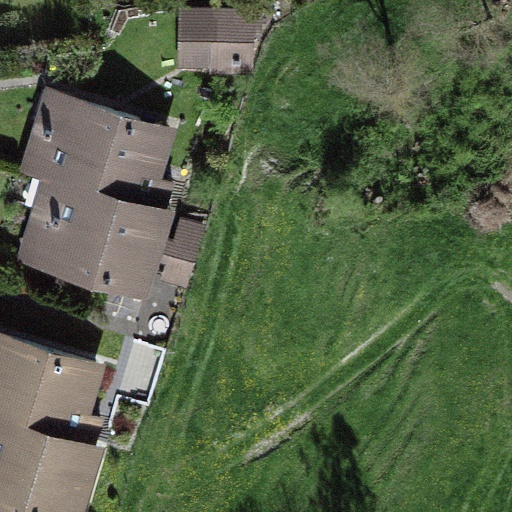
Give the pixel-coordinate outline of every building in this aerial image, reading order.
[(217,9),(214,68),(248,70),(249,32),(257,32),(258,10),(217,9)] [(143,203),(143,202),(166,125),(70,96),(61,128),(42,122),(27,170),(49,177),(68,183),(68,181),(143,203)] [(68,181),(68,183),(59,211),(40,205),(26,253),(140,288),(165,208),(143,202),(143,203),(68,181)] [(184,283),(201,228),(179,221),(163,277),(184,283)] [(0,418),(72,439),(72,438),(95,362),(0,332),(0,418)] [(0,418),(0,503),(29,511),(72,511),(93,445),(72,438),(72,439),(0,418)]
